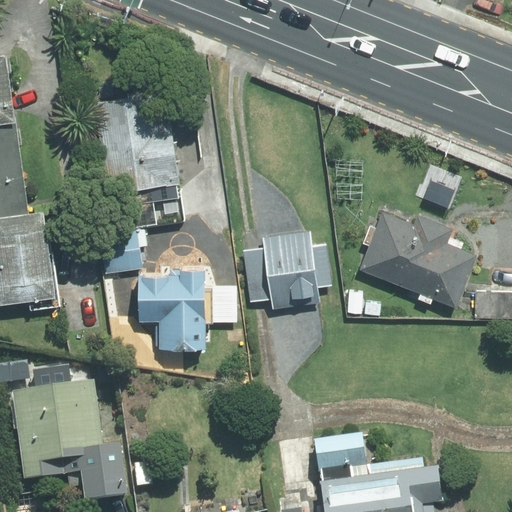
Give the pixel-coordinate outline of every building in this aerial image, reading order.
[(7,53),(0,54),(0,305),(46,301),(37,207),(21,208),(7,53)] [(153,86),(89,97),(110,221),(89,224),(97,271),(135,265),(124,200),(172,192),(153,86)] [(413,225),(379,212),(356,272),(454,309),(474,256),(445,245),(451,230),(416,217),(413,225)] [(263,249),(242,251),(249,301),(271,299),(272,310),(319,302),(316,287),(331,285),(326,244),(310,247),(308,232),(260,237),(263,249)] [(511,318),(511,266),(488,266),(487,292),(474,292),(473,318),(511,318)] [(200,271),(131,270),(130,333),(151,334),(151,356),(208,357),(209,314),(231,314),(231,287),(199,286),(200,271)] [(380,301),(363,301),(363,299),(363,290),(348,290),(347,315),(380,315),(380,301)] [(93,333),(89,311),(68,316),(73,338),(93,333)] [(93,374),(6,384),(18,485),(76,478),(79,504),(126,498),(121,454),(103,456),(93,374)] [(363,438),(313,444),(321,511),(432,511),(432,508),(439,508),(434,474),(422,474),(420,462),(366,470),(363,438)] [(154,490),(151,464),(134,465),(137,492),(154,490)] [(259,500),(259,472),(239,472),(239,501),(259,500)]
